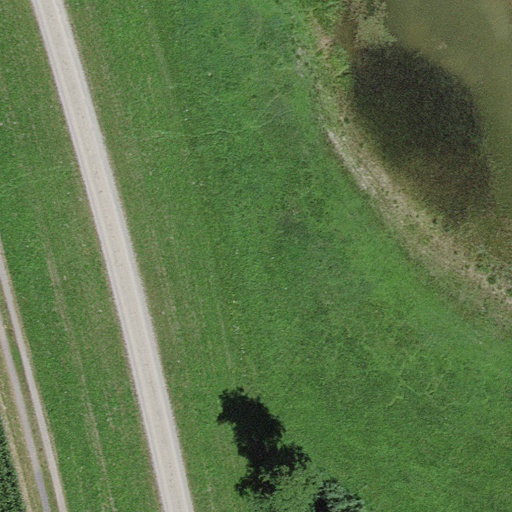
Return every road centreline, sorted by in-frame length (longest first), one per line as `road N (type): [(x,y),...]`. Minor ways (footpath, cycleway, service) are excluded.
road 1 (track): [(48,0),(180,511)]
road 2 (track): [(52,511),(0,279)]
